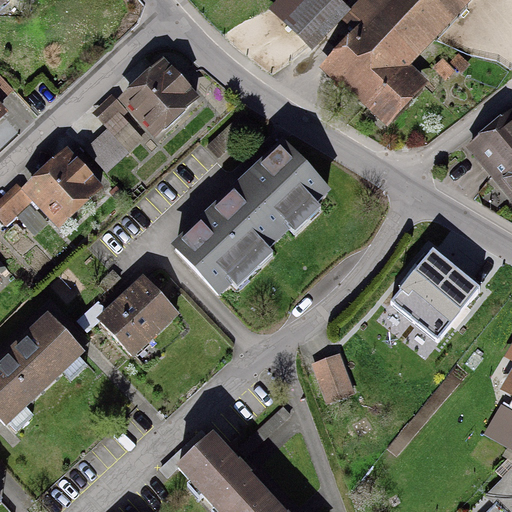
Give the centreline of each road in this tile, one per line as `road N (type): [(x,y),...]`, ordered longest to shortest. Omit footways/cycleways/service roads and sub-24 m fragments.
road 1 (residential): [(170,17),(267,99),(398,177)]
road 2 (residential): [(170,17),(0,169)]
road 3 (residential): [(398,177),(511,83)]
road 4 (residential): [(398,177),(511,250)]
